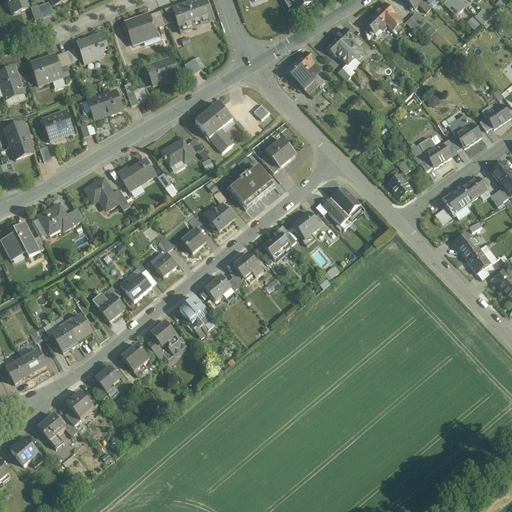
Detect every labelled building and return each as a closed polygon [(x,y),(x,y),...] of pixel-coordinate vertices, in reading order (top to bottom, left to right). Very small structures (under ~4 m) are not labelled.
[(8,0),(9,2),(8,2),(8,4),(9,4),(13,14),(28,9),(25,0),(26,0),(8,0)] [(202,0),(173,10),(172,10),(176,22),(180,33),(183,32),(184,33),(187,32),(186,31),(213,22),(205,0),(202,0)] [(290,0),(298,13),(314,5),(311,0),(290,0)] [(427,6),(421,0),(406,0),(404,2),(411,9),(409,11),(411,13),(413,11),(414,12),(419,8),(426,16),(431,10),(427,6)] [(465,10),(454,0),(449,0),(445,5),(457,18),(465,10)] [(49,4),(38,8),(41,19),(53,15),(49,4)] [(38,8),(37,7),(31,9),(35,21),(41,19),(38,8)] [(395,17),(385,7),(375,16),(387,29),(392,34),(402,25),(394,17),(395,17)] [(172,8),(161,12),(165,25),(176,22),(172,10),(173,10),(172,8)] [(161,12),(149,16),(154,29),(165,25),(161,12)] [(415,15),(410,20),(420,30),(425,25),(415,15)] [(149,16),(125,24),(133,47),(157,39),(154,29),(149,16)] [(375,16),(365,26),(372,32),(370,34),(371,36),(373,34),(375,36),(380,31),(383,34),(387,29),(375,16)] [(491,25),(483,16),(478,21),(486,30),(491,25)] [(420,30),(410,20),(405,25),(415,35),(420,30)] [(426,25),(420,30),(427,38),(433,32),(426,25)] [(345,30),(335,39),(350,55),(353,53),(356,50),(354,48),(355,46),(352,43),(355,40),(345,30)] [(95,41),(80,46),(87,66),(100,62),(104,53),(103,50),(106,49),(101,35),(94,38),(95,41)] [(350,55),(335,39),(326,49),(335,59),(338,57),(348,68),(355,60),(350,55)] [(74,50),(67,53),(71,64),(78,62),(74,50)] [(67,53),(56,57),(60,70),(71,66),(71,64),(67,53)] [(316,64),(306,54),(296,63),(306,73),(315,65),(316,64)] [(56,57),(31,65),(39,88),(63,80),(60,70),(56,57)] [(172,59),(147,67),(154,86),(178,78),(172,59)] [(465,60),(458,66),(464,74),(471,68),(465,60)] [(205,72),(198,61),(188,67),(195,78),(205,72)] [(296,63),(286,73),(304,91),(314,82),(306,73),(296,63)] [(321,71),(315,65),(306,73),(314,82),(319,87),(320,88),(325,84),(316,75),(321,71)] [(0,74),(0,86),(5,102),(24,95),(15,69),(0,74)] [(353,82),(345,73),(341,77),(349,86),(353,82)] [(314,82),(304,91),(309,97),(316,90),(319,87),(314,82)] [(148,90),(137,93),(141,107),(153,103),(148,90)] [(316,90),(309,97),(312,100),(320,93),(316,90)] [(498,92),(493,95),(499,103),(504,100),(498,92)] [(141,107),(137,93),(130,96),(135,109),(141,107)] [(123,113),(117,94),(103,99),(109,118),(123,113)] [(103,99),(89,104),(95,123),(109,118),(103,99)] [(219,106),(196,125),(210,142),(223,158),(234,148),(222,133),(233,123),(219,106)] [(502,107),(485,119),(494,132),(511,120),(502,107)] [(272,117),(265,109),(257,117),(264,125),(272,117)] [(67,115),(42,123),(50,146),(75,137),(67,115)] [(464,118),(449,128),(456,138),(471,128),(464,118)] [(27,125),(6,132),(18,165),(39,158),(27,125)] [(89,125),(83,127),(88,140),(93,138),(89,125)] [(456,138),(457,140),(463,150),(464,152),(481,140),(473,127),(471,128),(456,138)] [(457,140),(450,145),(457,154),(463,150),(457,140)] [(282,142),(266,156),(267,158),(280,172),(296,159),(282,142)] [(183,144),(162,156),(166,162),(164,163),(165,164),(167,164),(171,171),(184,163),(186,167),(194,163),(183,144)] [(206,154),(198,144),(192,148),(201,159),(206,154)] [(443,147),(426,158),(434,171),(451,160),(443,147)] [(56,164),(51,151),(43,153),(48,167),(56,164)] [(280,172),(267,158),(261,163),(265,167),(274,177),(280,172)] [(250,165),(245,159),(237,167),(242,173),(250,165)] [(19,176),(13,161),(3,165),(8,180),(19,176)] [(203,166),(206,175),(213,172),(210,164),(203,166)] [(410,173),(403,164),(397,168),(404,177),(410,173)] [(511,198),(511,175),(504,165),(491,175),(503,191),(504,191),(511,200),(511,198)] [(150,166),(134,177),(132,174),(122,180),(132,197),(150,186),(152,188),(160,182),(150,166)] [(258,171),(229,194),(245,213),(274,190),(258,171)] [(413,194),(401,178),(388,187),(399,203),(413,194)] [(175,192),(168,181),(161,186),(169,197),(175,192)] [(478,181),(462,193),(471,206),(487,194),(478,181)] [(104,185),(86,195),(95,209),(101,205),(108,217),(120,209),(116,202),(115,202),(113,199),(104,185)] [(212,186),(206,191),(212,198),(218,194),(212,186)] [(503,191),(496,197),(503,206),(511,200),(504,191),(503,191)] [(360,209),(344,192),(332,203),(353,225),(365,214),(360,209)] [(462,193),(445,204),(454,217),(471,206),(462,193)] [(131,213),(120,195),(113,199),(115,202),(116,202),(120,209),(125,217),(131,213)] [(503,206),(496,197),(491,201),(498,211),(504,207),(503,206)] [(353,225),(332,203),(331,202),(322,210),(328,216),(344,233),(353,225)] [(322,210),(320,208),(316,212),(324,220),(328,216),(322,210)] [(64,210),(42,222),(53,242),(65,235),(67,238),(77,233),(71,223),(64,210)] [(234,224),(223,210),(216,215),(213,212),(205,219),(219,236),(234,224)] [(444,212),(435,218),(442,228),(451,222),(444,212)] [(320,231),(308,216),(293,228),(304,243),(305,243),(312,238),(320,231)] [(82,217),(71,223),(77,233),(87,227),(82,217)] [(201,227),(194,219),(188,225),(195,233),(201,227)] [(479,226),(469,231),(472,236),(482,231),(479,226)] [(22,240),(7,247),(17,266),(32,259),(34,264),(45,259),(38,246),(30,231),(20,236),(22,240)] [(196,234),(182,246),(186,251),(187,253),(188,253),(192,258),(206,247),(196,234)] [(285,242),(279,235),(262,249),(273,262),(290,248),(285,242)] [(468,237),(455,246),(467,263),(480,254),(468,237)] [(296,246),(289,238),(285,242),(290,248),(291,251),(296,246)] [(312,238),(305,243),(304,243),(303,245),(307,250),(316,243),(312,238)] [(173,251),(166,241),(160,247),(167,256),(173,251)] [(51,256),(45,243),(38,246),(45,259),(51,256)] [(119,259),(127,255),(124,249),(116,254),(119,259)] [(480,254),(467,263),(472,269),(471,270),(477,278),(490,268),(480,254)] [(263,276),(249,258),(233,271),(236,274),(243,283),(245,281),(250,287),(263,276)] [(167,259),(154,271),(164,282),(177,271),(167,259)] [(147,275),(139,266),(134,270),(142,279),(147,275)] [(243,283),(236,274),(230,279),(233,282),(237,288),(243,283)] [(511,280),(505,274),(494,284),(507,299),(511,294),(511,280)] [(151,293),(141,280),(130,290),(132,292),(126,296),(135,306),(151,293)] [(221,281),(206,294),(215,305),(231,293),(227,288),(221,281)] [(233,282),(227,288),(231,293),(233,296),(240,291),(237,288),(233,282)] [(113,300),(107,305),(102,299),(93,306),(99,313),(98,314),(102,319),(109,327),(125,314),(113,300)] [(201,310),(195,303),(180,315),(190,326),(187,329),(191,335),(194,333),(201,342),(206,338),(207,339),(217,330),(212,323),(208,319),(204,315),(205,314),(201,310)] [(87,311),(82,305),(77,308),(85,320),(90,316),(87,311)] [(93,306),(87,311),(90,316),(96,324),(102,319),(98,314),(99,313),(93,306)] [(213,314),(206,306),(201,310),(205,314),(204,315),(208,319),(213,314)] [(83,320),(67,330),(77,345),(92,336),(83,320)] [(62,321),(46,331),(50,340),(52,339),(61,355),(77,345),(67,330),(65,326),(62,321)] [(179,343),(166,327),(151,338),(155,343),(156,344),(155,344),(157,347),(158,346),(161,350),(158,352),(161,356),(166,362),(172,357),(174,360),(187,349),(181,342),(179,343)] [(45,331),(39,334),(44,343),(44,344),(50,340),(46,331),(45,331)] [(39,334),(31,338),(36,348),(44,344),(44,343),(39,334)] [(157,347),(155,344),(156,344),(155,343),(148,350),(157,360),(161,356),(158,352),(161,350),(158,346),(157,347)] [(138,350),(123,362),(133,375),(133,374),(142,367),(143,369),(144,368),(149,364),(138,350)] [(48,370),(39,354),(23,363),(31,379),(48,370)] [(23,363),(6,372),(15,388),(31,379),(23,363)] [(142,367),(133,374),(138,380),(147,373),(144,368),(143,369),(142,367)] [(110,373),(96,384),(101,391),(106,396),(113,390),(120,384),(110,373)] [(113,390),(106,396),(109,400),(111,403),(118,397),(113,390)] [(106,396),(101,391),(96,396),(103,405),(109,400),(106,396)] [(93,411),(81,397),(67,408),(72,414),(79,422),(93,411)] [(79,422),(72,414),(65,419),(71,425),(75,430),(81,424),(79,422)] [(64,430),(55,418),(39,432),(56,453),(64,447),(57,439),(66,432),(64,430)] [(75,430),(71,425),(64,430),(66,432),(72,440),(78,435),(75,430)] [(26,442),(12,454),(24,469),(30,464),(32,463),(30,460),(36,455),(26,442)] [(43,463),(36,455),(30,460),(32,463),(30,464),(35,470),(43,463)] [(0,465),(0,485),(10,477),(0,465)]
